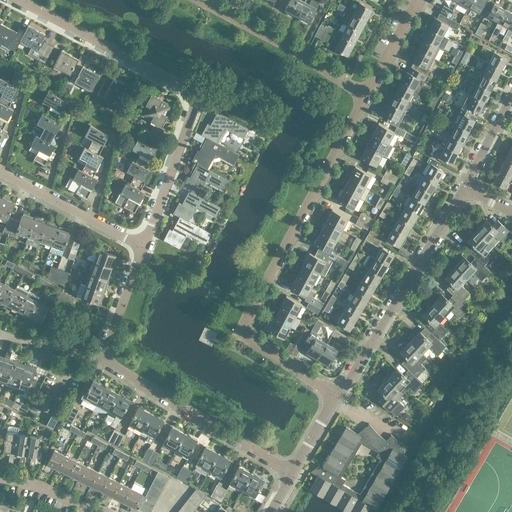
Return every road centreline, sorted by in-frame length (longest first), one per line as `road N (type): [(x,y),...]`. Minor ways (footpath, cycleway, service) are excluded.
road 1 (residential): [(336,396),(242,333),(364,97)]
road 2 (residential): [(143,247),(194,99),(14,0)]
road 3 (residential): [(336,396),(460,189)]
road 4 (residential): [(291,473),(101,358)]
road 5 (residential): [(364,97),(199,0)]
